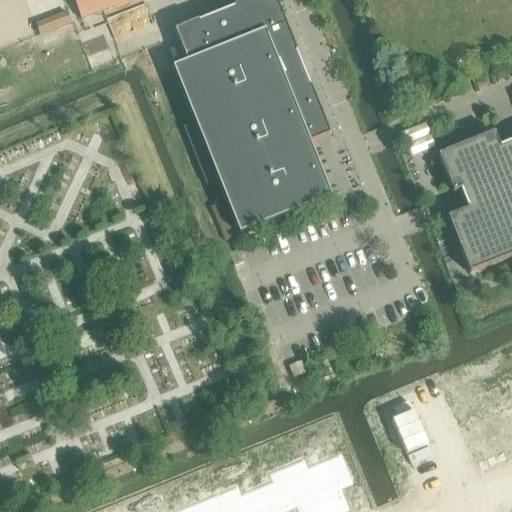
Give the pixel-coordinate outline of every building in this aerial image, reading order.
[(73,0),(81,21),(136,0),(73,0)] [(187,65),(172,70),(194,125),(183,130),(206,187),(217,183),(239,238),(332,201),(310,146),(330,137),(274,0),(257,0),(174,33),(187,65)] [(66,14),(36,25),(40,37),(71,25),(66,14)] [(168,43),(161,46),(165,57),(173,54),(168,43)] [(427,125),(405,133),(415,156),(436,147),(427,125)] [(511,144),(499,150),(494,136),(438,158),(452,196),(459,193),(467,212),(449,219),(472,275),(511,259),(511,144)] [(210,211),(224,244),(238,238),(225,205),(210,211)] [(229,258),(234,270),(243,266),(238,254),(229,258)] [(478,387),(456,396),(465,417),(462,418),(474,447),(476,446),(485,467),(507,458),(506,456),(511,454),(511,375),(479,389),(478,387)] [(62,417),(82,409),(77,398),(57,406),(62,417)] [(340,457),(306,470),(323,511),(348,511),(349,511),(340,490),(352,486),(340,457)] [(323,511),(306,470),(273,484),(284,511),(286,511),(296,508),(297,511),(323,511)] [(284,511),(273,484),(240,497),(245,511),(284,511)] [(245,511),(240,497),(206,511),(245,511)]
